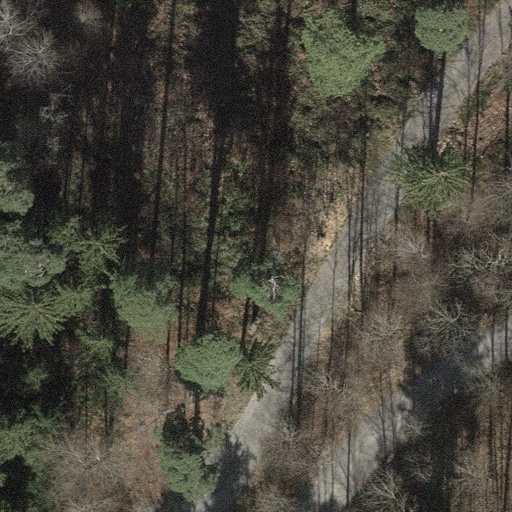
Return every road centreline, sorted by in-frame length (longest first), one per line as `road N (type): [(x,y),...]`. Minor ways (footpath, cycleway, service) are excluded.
road 1 (track): [(215,511),(391,188),(511,17)]
road 2 (track): [(511,340),(427,392),(315,511)]
